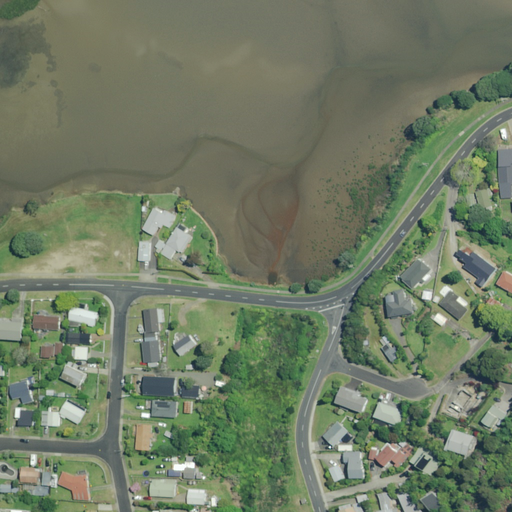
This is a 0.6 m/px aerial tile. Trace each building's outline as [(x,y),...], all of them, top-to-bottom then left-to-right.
[(511,171),(511,152),(501,153),(501,172),(511,171)] [(492,189),(489,189),(477,192),(481,211),(493,208),(491,197),(494,196),(492,189)] [(166,214),(156,208),(143,230),(155,236),(160,227),(163,228),(165,225),(171,228),(177,217),(167,212),(166,214)] [(181,223),(168,243),(162,253),(172,259),(178,250),(181,252),(191,236),(186,233),(189,228),(181,223)] [(166,244),(161,241),(155,251),(160,254),(166,244)] [(152,243),(140,242),(140,261),(151,261),(152,243)] [(494,270),(482,261),(485,258),(477,252),(474,255),(471,252),(467,257),(470,260),(466,265),(486,281),(494,270)] [(434,270),(422,258),(403,278),(415,289),(420,284),(422,286),(432,276),(430,274),(434,270)] [(511,274),(507,271),(500,283),(511,291),(511,274)] [(461,297),(452,290),(442,304),(463,320),(470,310),(458,301),(461,297)] [(414,306),(413,300),(407,300),(406,291),(395,292),(396,299),(394,296),(390,299),(392,303),(390,303),(392,317),(415,313),(415,311),(418,310),(417,306),(414,306)] [(433,292),(425,291),(424,299),(432,300),(433,292)] [(70,326),(83,328),(83,324),(97,325),(98,312),(71,309),(70,326)] [(147,333),(157,332),(161,332),(159,309),(145,311),(147,332),(147,333)] [(448,319),(440,314),(435,320),(444,326),(448,319)] [(62,317),(36,316),(35,329),(61,330),(62,317)] [(25,318),(14,318),(14,322),(0,321),(0,339),(24,341),(25,318)] [(454,338),(443,331),(430,349),(441,356),(454,338)] [(92,334),(68,332),(67,343),(91,345),(92,334)] [(157,333),(145,334),(146,341),(143,341),(145,363),(150,362),(150,368),(160,367),(159,362),(163,361),(160,341),(158,341),(157,333)] [(198,345),(191,335),(174,346),(182,357),(198,345)] [(386,353),(393,349),(389,343),(382,348),(386,353)] [(65,344),(56,344),(56,347),(43,346),(43,357),(55,358),(55,355),(65,355),(65,344)] [(89,359),(89,347),(74,347),(74,359),(89,359)] [(393,349),(386,353),(385,354),(392,363),(399,358),(393,349)] [(79,365),(70,362),(63,378),(82,387),(88,375),(77,370),(79,365)] [(37,389),(34,377),(27,378),(28,381),(11,384),(14,399),(23,397),(24,404),(34,402),(32,391),(37,389)] [(176,397),(177,379),(145,377),(144,395),(176,397)] [(201,387),(183,386),(182,396),(200,397),(201,387)] [(361,394),(343,387),(337,402),(364,413),(370,399),(360,396),(361,394)] [(179,402),(147,400),(146,409),(153,409),(153,416),(178,418),(179,402)] [(193,413),(193,401),(186,400),(185,413),(193,413)] [(61,413),(63,414),(62,416),(66,419),(68,417),(80,424),(87,412),(68,402),(61,413)] [(406,412),(382,403),(377,417),(401,426),(406,412)] [(481,424),(488,429),(490,427),(491,428),(498,417),(504,421),(508,416),(494,406),(481,424)] [(61,413),(50,412),(49,426),(60,426),(61,413)] [(347,438),(345,437),(346,436),(348,437),(351,434),(349,433),(350,432),(339,421),(333,428),(331,426),(327,430),(329,432),(325,436),(335,447),(343,439),(345,440),(347,438)] [(501,426),(498,423),(492,430),(496,433),(501,426)] [(152,433),(153,427),(139,426),(137,450),(151,451),(152,438),(155,439),(155,434),(152,433)] [(475,437),(456,430),(449,449),(472,457),(479,438),(475,437)] [(402,441),(398,446),(394,442),(392,445),(389,443),(383,450),(384,451),(378,458),(379,447),(374,447),(374,450),(369,450),(368,458),(373,459),(373,460),(378,461),(378,459),(387,467),(394,460),(401,466),(416,450),(409,444),(407,446),(402,441)] [(434,451),(432,453),(423,447),(420,452),(418,454),(423,458),(418,466),(433,477),(442,463),(438,460),(441,456),(434,451)] [(365,479),(365,453),(345,453),(345,462),(350,462),(350,479),(365,479)] [(184,473),(186,473),(185,479),(195,479),(196,463),(195,463),(195,457),(173,455),(173,470),(169,469),(169,476),(183,477),(184,473)] [(345,478),(340,466),(331,470),(336,482),(345,478)] [(23,484),(37,485),(37,495),(51,496),(52,485),(52,473),(43,473),(43,468),(23,468),(23,484)] [(76,477),(64,472),(60,484),(74,490),(74,500),(90,500),(90,490),(90,476),(76,477)] [(177,481),(152,480),(152,496),(177,497),(177,481)] [(1,492),(12,493),(20,493),(21,488),(13,488),(13,485),(1,485),(1,492)] [(410,485),(399,490),(401,496),(398,497),(404,511),(422,511),(419,501),(417,502),(410,485)] [(206,490),(189,490),(189,504),(206,505),(206,490)] [(394,510),(390,493),(380,495),(383,511),(377,511),(399,511),(399,509),(394,510)] [(434,511),(445,505),(437,493),(426,500),(433,511),(434,511)] [(372,500),(370,494),(358,498),(360,504),(372,500)] [(357,511),(355,503),(344,507),(345,510),(342,511),(357,511)]
